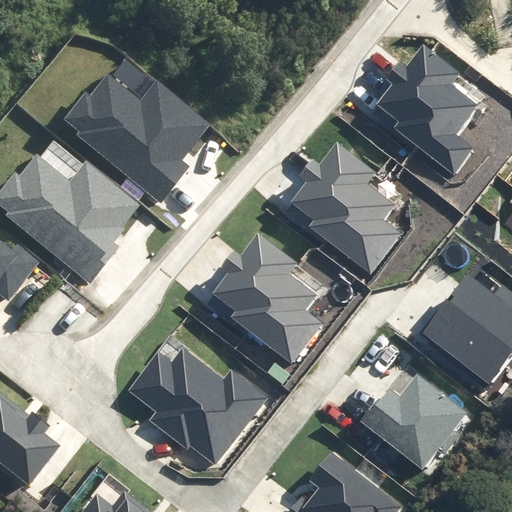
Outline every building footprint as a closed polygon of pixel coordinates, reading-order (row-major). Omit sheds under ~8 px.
[(394,83),(374,108),(455,173),(474,149),(454,133),(476,106),(451,86),(458,77),(423,48),(407,68),(400,63),(387,78),(394,83)] [(87,92),(63,122),(162,200),(189,166),(179,158),(206,123),(156,84),(142,101),(108,74),(91,96),(87,92)] [(16,173),(0,192),(0,208),(91,280),(118,246),(112,241),(140,207),(86,165),(73,182),(39,155),(21,177),(16,173)] [(0,291),(9,298),(38,262),(17,246),(12,252),(0,242),(0,291)] [(511,355),(511,309),(467,275),(423,331),(491,383),(511,355)] [(204,471),(265,391),(232,367),(225,377),(187,348),(175,363),(158,351),(122,399),(139,411),(136,415),(146,423),(144,426),(204,471)] [(388,389),(362,421),(424,470),(468,415),(419,376),(401,399),(388,389)] [(0,462),(29,486),(59,448),(41,434),(47,426),(32,414),(29,417),(0,393),(0,462)] [(398,511),(402,509),(332,454),(312,480),(321,487),(300,511),(298,511),(291,506),(286,511),(398,511)] [(117,510),(116,511),(155,511),(131,493),(117,510)] [(116,511),(117,510),(96,494),(82,511),(116,511)]
